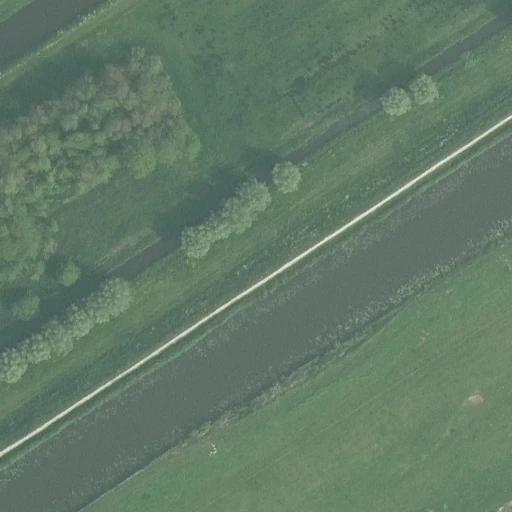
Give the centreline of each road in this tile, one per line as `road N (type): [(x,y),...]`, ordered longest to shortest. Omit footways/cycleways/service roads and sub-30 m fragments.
road 1 (track): [(0,420),(248,253)]
road 2 (track): [(142,0),(0,89)]
